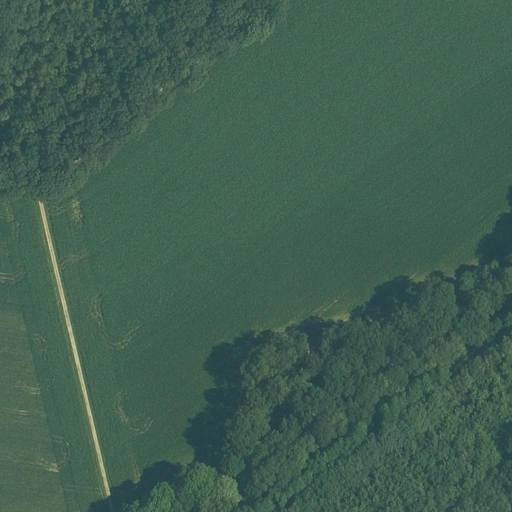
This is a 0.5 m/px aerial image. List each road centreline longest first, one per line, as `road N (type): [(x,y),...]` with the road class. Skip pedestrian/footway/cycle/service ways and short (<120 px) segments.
road 1 (track): [(511,312),(244,511)]
road 2 (track): [(321,511),(511,364)]
